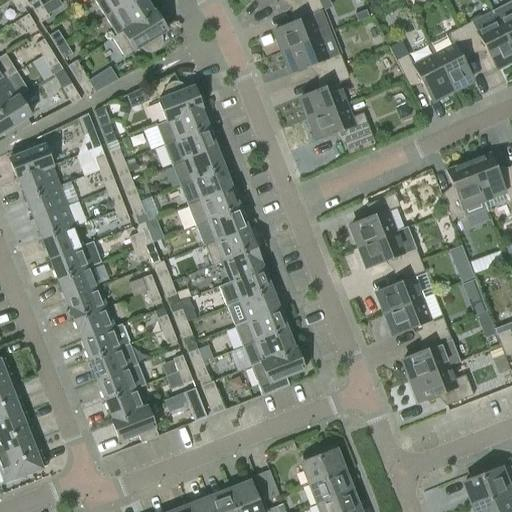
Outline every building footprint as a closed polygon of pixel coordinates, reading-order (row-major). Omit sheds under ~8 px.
[(18,12),(26,7),(22,0),(11,0),(10,1),(18,12)] [(22,0),(26,7),(28,10),(31,9),(33,12),(42,6),(37,0),(22,0)] [(133,0),(93,0),(105,18),(133,0)] [(133,0),(105,18),(116,36),(154,13),(153,13),(145,0),(133,0)] [(258,0),(264,9),(278,0),(285,0),(291,9),(307,0),(258,0)] [(320,13),(314,0),(307,0),(291,9),(296,22),(274,30),(283,52),(331,34),(322,11),(320,13)] [(51,1),(42,6),(33,12),(40,24),(49,18),(46,13),(55,7),(51,1)] [(511,2),(511,1),(491,12),(511,52),(511,2)] [(161,37),(160,35),(166,32),(154,12),(153,13),(154,13),(116,36),(117,37),(112,39),(124,58),(134,52),(140,48),(141,50),(142,51),(144,52),(145,53),(147,53),(149,54),(152,54),(154,53),(156,52),(158,51),(160,49),(160,48),(161,46),(162,44),(162,43),(162,41),(162,39),(161,37)] [(471,25),(460,31),(472,54),(483,48),(493,69),(511,58),(511,52),(491,12),(470,23),(471,25)] [(26,32),(35,27),(28,15),(19,21),(26,32)] [(56,49),(65,43),(57,31),(48,37),(56,49)] [(428,46),(433,56),(451,91),(472,80),(461,59),(472,54),(460,31),(449,37),(448,35),(428,46)] [(313,66),(318,77),(341,68),(337,57),(340,56),(331,34),(283,52),(292,75),(313,66)] [(42,57),(51,52),(43,40),(34,46),(42,57)] [(65,43),(56,49),(63,60),(72,55),(65,43)] [(413,66),(408,58),(401,43),(389,49),(408,87),(419,81),(429,101),(451,91),(433,56),(413,66)] [(51,52),(42,57),(49,69),(58,64),(51,52)] [(0,58),(0,83),(6,80),(6,79),(16,73),(5,55),(0,58)] [(67,67),(76,83),(86,98),(95,93),(85,77),(76,62),(67,67)] [(346,81),(341,68),(318,77),(322,89),(301,97),(309,119),(346,105),(338,84),(346,81)] [(6,80),(0,83),(0,108),(17,98),(17,97),(6,80)] [(164,98),(164,99),(157,102),(165,122),(200,109),(200,110),(201,109),(193,88),(186,90),(186,89),(185,87),(183,86),(182,85),(179,83),(177,83),(176,83),(175,83),(173,83),(171,83),(169,84),(167,86),(166,86),(165,88),(164,90),(164,91),(163,93),(163,94),(163,96),(164,98)] [(62,90),(71,105),(80,100),(71,85),(62,90)] [(29,124),(26,119),(30,116),(18,97),(17,97),(17,98),(0,108),(0,135),(2,134),(5,139),(29,124)] [(372,147),(368,135),(363,124),(366,123),(363,114),(351,118),(346,105),(309,119),(318,142),(340,133),(348,156),(372,147)] [(116,142),(109,125),(102,108),(93,112),(106,146),(116,142)] [(208,129),(200,110),(200,109),(165,122),(155,126),(163,146),(208,129)] [(87,115),(78,119),(85,136),(94,132),(87,115)] [(216,149),(208,129),(163,146),(171,167),(216,149)] [(51,167),(51,168),(52,167),(44,146),(39,148),(37,142),(11,152),(13,158),(8,160),(17,181),(18,181),(17,180),(51,167)] [(124,162),(116,142),(106,146),(114,166),(124,162)] [(223,169),(216,149),(171,167),(180,186),(223,169)] [(490,154),(467,163),(486,210),(511,199),(511,177),(509,170),(498,174),(490,154)] [(99,172),(108,168),(103,155),(94,159),(99,172)] [(132,182),(124,162),(114,166),(122,186),(132,182)] [(452,223),(486,210),(467,163),(445,172),(453,192),(441,196),(452,223)] [(59,187),(51,168),(51,167),(17,180),(18,181),(25,200),(59,187)] [(116,188),(108,168),(99,172),(106,192),(116,188)] [(231,189),(223,169),(180,186),(188,207),(231,189)] [(139,202),(132,182),(122,186),(130,206),(139,202)] [(67,208),(59,187),(25,200),(33,221),(67,208)] [(124,208),(116,188),(106,192),(114,212),(124,208)] [(239,209),(231,189),(188,207),(196,226),(206,222),(239,209)] [(350,225),(359,247),(396,233),(387,212),(396,208),(391,196),(367,205),(372,216),(350,225)] [(139,202),(130,206),(135,219),(144,215),(139,202)] [(74,228),(67,208),(33,221),(41,241),(74,228)] [(124,208),(114,212),(119,225),(129,221),(124,208)] [(247,230),(239,210),(206,223),(214,243),(247,230)] [(142,247),(152,244),(144,224),(138,226),(136,231),(137,234),(142,247)] [(82,248),(74,228),(41,241),(49,261),(82,248)] [(214,243),(205,246),(213,266),(222,263),(255,250),(247,230),(214,243)] [(389,261),(394,272),(418,263),(413,251),(404,254),(396,233),(359,247),(368,269),(389,261)] [(128,238),(133,251),(142,247),(137,234),(128,238)] [(142,247),(147,260),(149,264),(151,263),(152,265),(159,262),(157,256),(152,244),(142,247)] [(138,264),(147,260),(142,247),(133,251),(138,264)] [(90,268),(82,248),(49,261),(57,281),(90,268)] [(263,270),(255,250),(222,263),(229,283),(263,270)] [(159,262),(152,265),(161,286),(171,283),(162,261),(159,262)] [(377,292),(385,314),(422,300),(414,279),(422,276),(418,263),(394,272),(398,284),(377,292)] [(98,288),(90,268),(57,281),(65,301),(98,288)] [(229,283),(230,283),(219,287),(227,307),(237,303),(271,290),(263,270),(229,283)] [(145,292),(155,289),(150,276),(140,280),(145,292)] [(171,283),(161,286),(166,299),(176,296),(171,283)] [(106,308),(98,288),(65,301),(73,321),(106,308)] [(155,289),(145,292),(150,305),(160,302),(155,289)] [(226,308),(234,327),(245,323),(278,310),(271,290),(237,303),(227,307),(226,308)] [(172,314),(177,327),(187,323),(195,319),(188,300),(169,307),(172,314)] [(415,328),(420,339),(444,330),(439,318),(430,321),(422,300),(385,314),(394,337),(415,328)] [(114,328),(106,308),(73,321),(80,341),(114,328)] [(286,330),(278,310),(245,323),(234,327),(242,348),(286,330)] [(161,333),(171,329),(166,316),(156,320),(161,333)] [(511,322),(494,330),(504,356),(511,353),(511,322)] [(192,336),(187,323),(177,327),(182,339),(192,336)] [(114,329),(114,328),(80,341),(88,361),(129,345),(122,326),(114,329)] [(171,329),(161,333),(166,346),(176,342),(171,329)] [(242,348),(250,368),(250,367),(294,350),(286,330),(242,348)] [(403,359),(411,381),(448,367),(459,363),(450,340),(448,341),(444,330),(420,339),(424,351),(403,359)] [(137,365),(129,345),(88,361),(96,381),(137,365)] [(250,367),(250,368),(262,397),(288,386),(285,378),(303,371),(295,349),(294,350),(250,367)] [(192,367),(202,363),(197,350),(187,354),(192,367)] [(177,373),(187,369),(182,356),(172,360),(177,373)] [(202,363),(192,367),(197,380),(207,376),(202,363)] [(0,392),(14,387),(10,375),(5,376),(0,364),(0,392)] [(96,381),(104,402),(138,389),(145,386),(137,365),(96,381)] [(453,380),(448,367),(411,381),(420,404),(442,395),(446,407),(470,397),(466,386),(468,385),(465,376),(453,380)] [(187,369),(177,373),(182,386),(192,382),(187,369)] [(212,382),(200,387),(212,416),(224,412),(212,382)] [(0,423),(20,415),(14,401),(19,399),(14,387),(0,392),(0,423)] [(104,402),(112,421),(112,422),(145,409),(145,408),(138,389),(104,402)] [(206,419),(194,389),(182,394),(194,423),(202,420),(206,419)] [(112,422),(112,421),(111,422),(119,443),(137,436),(141,444),(158,438),(146,408),(145,408),(145,409),(112,422)] [(0,423),(0,454),(35,440),(31,428),(26,430),(20,415),(0,423)] [(40,453),(35,440),(0,454),(0,473),(4,484),(41,470),(35,454),(40,453)] [(301,464),(309,485),(342,472),(334,451),(318,458),(316,454),(301,460),(302,464),(301,464)] [(464,483),(472,505),(508,491),(499,469),(498,470),(497,466),(480,472),(482,476),(464,483)] [(268,471),(253,477),(263,503),(278,497),(268,471)] [(349,491),(342,472),(309,485),(317,505),(350,492),(350,491),(349,491)] [(236,511),(260,511),(249,484),(229,492),(236,511)] [(511,511),(511,490),(508,492),(508,491),(472,505),(474,511),(511,511)] [(209,499),(208,500),(213,511),(236,511),(229,492),(210,500),(209,499)] [(357,511),(350,492),(317,505),(319,511),(357,511)] [(213,511),(208,500),(188,508),(189,511),(213,511)]
